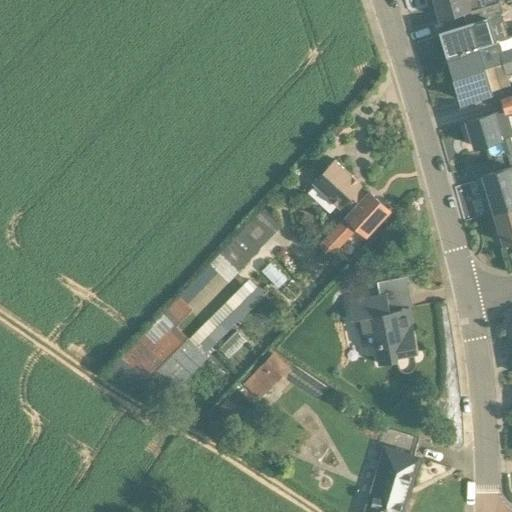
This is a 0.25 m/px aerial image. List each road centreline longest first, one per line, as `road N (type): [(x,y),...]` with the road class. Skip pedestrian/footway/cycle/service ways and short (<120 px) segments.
road 1 (track): [(316,511),(210,442),(137,410),(0,317)]
road 2 (residential): [(464,295),(381,0)]
road 3 (residential): [(485,511),(480,397),(464,295)]
